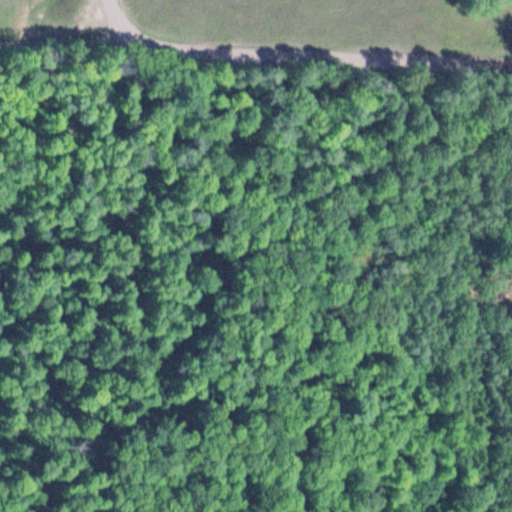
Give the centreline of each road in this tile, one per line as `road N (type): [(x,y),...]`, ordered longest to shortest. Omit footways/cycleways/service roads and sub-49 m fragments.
road 1 (residential): [(511,58),(0,57)]
road 2 (track): [(474,511),(487,421),(477,350),(445,271),(427,195),(430,58)]
